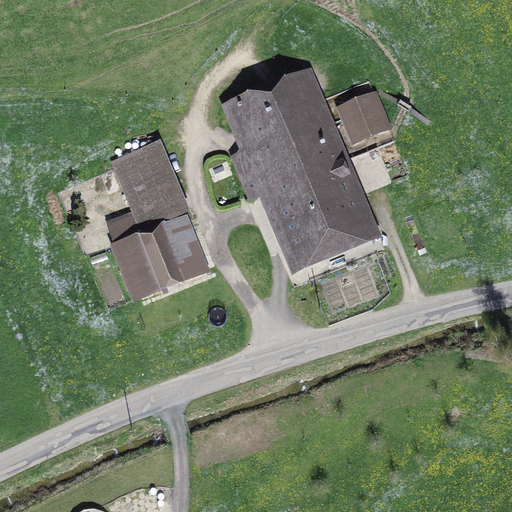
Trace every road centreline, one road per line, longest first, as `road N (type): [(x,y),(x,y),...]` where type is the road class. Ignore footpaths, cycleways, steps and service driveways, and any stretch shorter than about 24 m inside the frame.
road 1 (residential): [(511,294),(280,356),(89,423),(0,466)]
road 2 (track): [(270,360),(253,305),(219,256),(200,186),(201,104),(224,65),(253,64),(268,84)]
road 3 (track): [(210,225),(235,218),(263,225),(278,253),(280,356)]
